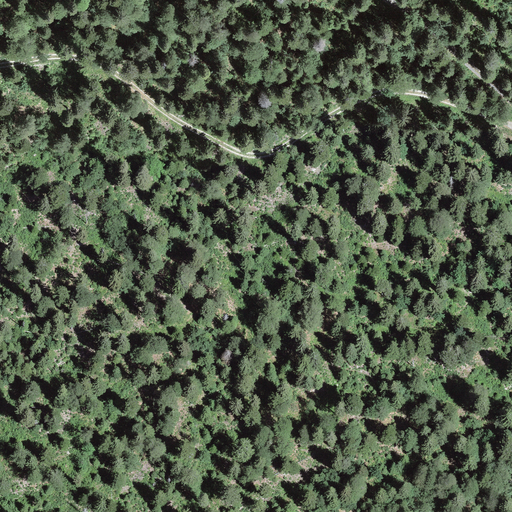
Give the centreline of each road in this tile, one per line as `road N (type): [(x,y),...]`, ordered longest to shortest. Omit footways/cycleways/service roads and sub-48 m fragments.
road 1 (track): [(511,126),(419,91),(376,92),(280,148),(252,155),(167,115),(89,60),(51,56),(0,65)]
road 2 (track): [(511,100),(419,18),(386,0)]
